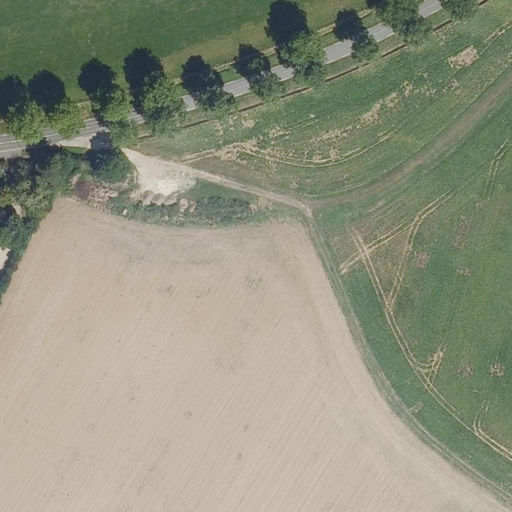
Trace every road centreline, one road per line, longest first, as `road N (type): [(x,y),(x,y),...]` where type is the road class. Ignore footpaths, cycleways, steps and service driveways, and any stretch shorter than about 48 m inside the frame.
road 1 (track): [(79,128),(299,204),(319,229),(396,401),(438,448),(511,498)]
road 2 (primary): [(0,142),(192,102),(377,33),(438,0)]
